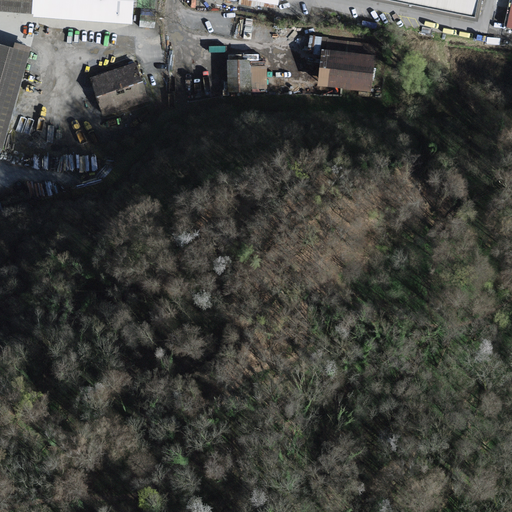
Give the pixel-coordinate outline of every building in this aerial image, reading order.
[(131,24),(132,0),(0,0),(0,10),(35,13),(35,17),(131,24)] [(471,16),(474,0),(391,0),(399,2),(449,11),(471,16)] [(368,90),(374,46),(312,37),(310,49),(324,51),(320,84),(368,90)] [(0,146),(2,147),(28,47),(16,44),(14,49),(0,45),(0,146)] [(265,90),(264,66),(264,63),(256,64),(256,56),(229,57),(230,91),(265,90)] [(134,65),(93,79),(104,113),(145,99),(134,65)]
